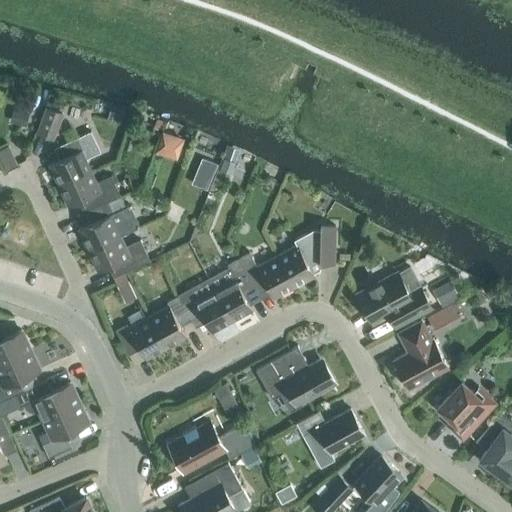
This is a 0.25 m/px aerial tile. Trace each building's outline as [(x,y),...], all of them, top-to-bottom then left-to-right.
[(54,140),(64,114),(48,107),(37,134),(54,140)] [(28,113),(16,110),(13,124),(24,127),(28,113)] [(153,127),(163,131),(166,122),(156,119),(153,127)] [(91,130),(80,135),(54,147),(60,158),(49,163),(59,184),(91,169),(86,158),(101,151),(91,130)] [(185,137),(164,130),(157,149),(178,157),(185,137)] [(126,137),(123,147),(130,149),(133,139),(126,137)] [(7,143),(0,146),(0,158),(5,169),(17,163),(7,143)] [(233,161),(224,157),(220,169),(229,172),(233,161)] [(201,158),(197,167),(213,173),(217,164),(201,158)] [(111,175),(97,181),(91,169),(59,184),(68,206),(79,201),(84,212),(121,195),(111,175)] [(126,207),(121,195),(84,212),(89,223),(79,228),(88,249),(121,234),(138,226),(137,225),(139,224),(131,206),(129,206),(129,205),(126,207)] [(321,229),(314,229),(295,239),(298,243),(277,254),(295,286),(315,275),(310,264),(319,259),(319,262),(334,263),(337,225),(321,224),(321,229)] [(141,239),(126,245),(121,234),(88,249),(98,270),(108,265),(114,276),(150,260),(141,239)] [(295,286),(277,254),(257,265),(250,251),(239,257),(258,293),(269,287),(274,297),(295,286)] [(258,293),(239,257),(227,263),(229,267),(209,278),(215,288),(232,320),(253,309),(247,299),(258,293)] [(154,275),(164,269),(159,259),(149,265),(154,275)] [(432,306),(421,286),(409,293),(398,272),(358,293),(373,320),(402,305),(409,318),(432,306)] [(212,331),(232,320),(215,288),(209,278),(178,295),(192,320),(196,327),(206,321),(212,331)] [(125,300),(136,295),(129,279),(118,284),(125,300)] [(454,294),(458,292),(451,280),(433,289),(442,305),(456,298),(454,294)] [(181,325),(192,320),(178,295),(167,301),(169,304),(149,315),(166,347),(187,335),(181,325)] [(463,312),(456,300),(438,309),(427,315),(433,327),(463,312)] [(166,347),(149,315),(129,326),(127,323),(116,329),(129,354),(140,348),(146,358),(166,347)] [(449,367),(434,338),(432,338),(422,318),(398,331),(408,351),(394,359),(409,388),(449,367)] [(0,363),(31,349),(22,329),(3,338),(0,332),(0,363)] [(309,364),(298,346),(272,361),(284,381),(287,380),(300,403),(333,384),(319,358),(309,364)] [(40,369),(31,349),(0,363),(0,400),(15,394),(14,394),(22,391),(22,390),(17,380),(40,369)] [(47,379),(22,390),(22,391),(14,394),(15,394),(20,406),(24,404),(25,407),(29,410),(33,411),(36,411),(39,410),(43,418),(80,401),(71,381),(52,390),(47,379)] [(448,424),(463,438),(496,402),(478,386),(474,391),(462,380),(457,385),(455,386),(452,387),(450,390),(449,392),(449,395),(438,407),(439,408),(441,405),(448,412),(448,416),(452,419),(448,424)] [(227,381),(216,386),(224,407),(236,403),(227,381)] [(89,421),(80,401),(43,418),(49,429),(39,434),(49,456),(72,445),(66,432),(89,421)] [(365,433),(351,407),(326,421),(319,409),(296,422),(303,434),(317,426),(331,451),(365,433)] [(511,428),(511,420),(500,412),(476,439),(487,448),(480,457),(511,480),(511,432),(510,431),(511,428)] [(0,462),(8,459),(0,442),(0,439),(10,435),(0,414),(0,462)] [(219,436),(211,421),(197,428),(195,424),(183,431),(185,435),(169,443),(184,470),(223,449),(228,459),(256,443),(245,422),(219,436)] [(406,479),(407,479),(382,455),(355,483),(373,501),(362,511),(384,511),(399,491),(392,484),(401,474),(406,479)] [(233,511),(251,503),(228,461),(204,475),(211,487),(180,504),(183,511),(233,511)] [(335,508),(354,488),(340,475),(321,495),(335,508)] [(297,495),(291,483),(276,491),(282,503),(297,495)] [(313,504),(318,498),(312,493),(307,498),(313,504)] [(93,511),(86,496),(65,506),(59,494),(29,508),(31,511),(93,511)] [(438,511),(421,499),(412,511),(438,511)]
